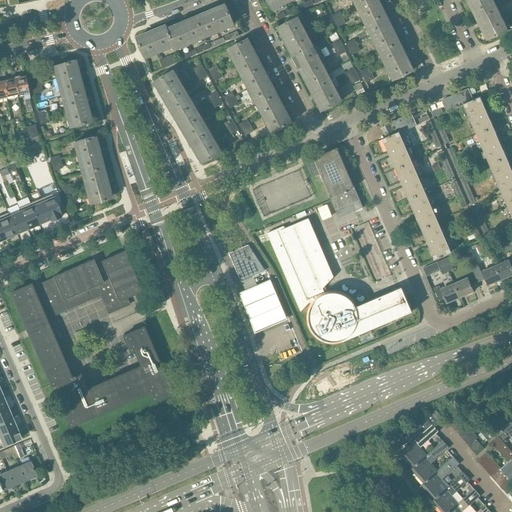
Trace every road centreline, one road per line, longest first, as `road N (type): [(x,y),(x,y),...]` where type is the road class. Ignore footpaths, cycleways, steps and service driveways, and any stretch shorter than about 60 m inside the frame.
road 1 (tertiary): [(96,45),(182,294)]
road 2 (tertiary): [(218,276),(115,37)]
road 3 (secondary): [(279,459),(511,364)]
road 4 (residential): [(433,320),(347,120)]
road 5 (residential): [(7,511),(61,488),(0,344)]
road 6 (secondary): [(511,337),(329,412)]
road 7 (tertiary): [(182,294),(233,452)]
road 8 (secondary): [(233,452),(93,511)]
road 9 (residential): [(317,128),(246,0)]
road 10 (residential): [(0,273),(118,222)]
road 11 (tertiary): [(258,390),(218,276)]
